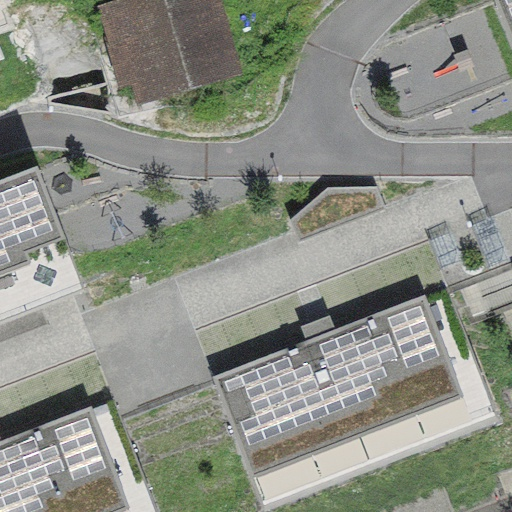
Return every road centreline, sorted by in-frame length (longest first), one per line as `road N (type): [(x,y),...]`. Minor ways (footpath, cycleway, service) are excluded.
road 1 (residential): [(511,185),(0,367)]
road 2 (residential): [(327,136),(286,153),(157,155),(48,127),(0,141)]
road 3 (residential): [(511,161),(379,158),(327,136)]
road 4 (residential): [(377,0),(325,70),(327,136)]
